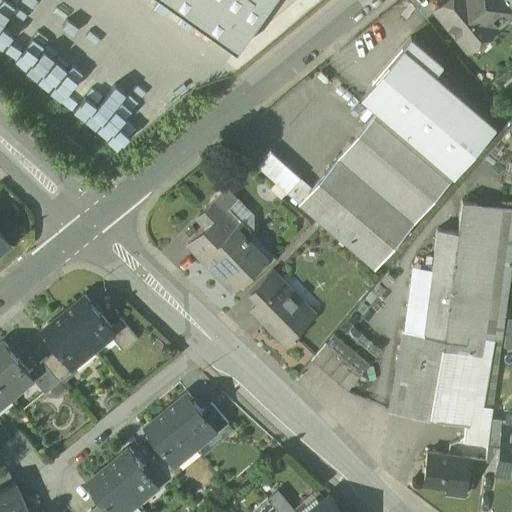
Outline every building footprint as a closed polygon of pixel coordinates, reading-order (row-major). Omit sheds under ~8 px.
[(3,0),(0,0),(0,49),(42,76),(48,66),(19,48),(36,21),(3,0)] [(163,0),(235,51),(271,0),(163,0)] [(445,0),(434,9),(467,50),(511,13),(511,7),(506,0),(445,0)] [(442,65),(410,37),(360,96),(376,110),(452,175),(495,126),(434,73),(442,65)] [(511,76),(498,89),(503,96),(511,88),(511,76)] [(511,88),(503,96),(511,106),(511,88)] [(70,94),(63,103),(94,127),(111,105),(103,99),(99,103),(88,94),(81,103),(70,94)] [(336,156),(310,186),(269,150),(256,166),(298,202),(297,202),(373,267),(413,221),(452,175),(376,110),(336,156)] [(226,186),(216,197),(224,206),(226,208),(237,197),(226,186)] [(195,217),(204,226),(224,206),(216,197),(195,217)] [(251,211),(237,197),(226,208),(240,222),(251,211)] [(431,268),(422,335),(463,342),(465,334),(492,338),(501,340),(503,325),(511,259),(511,206),(462,199),(457,232),(436,228),(431,268)] [(218,277),(230,289),(262,258),(245,241),(249,237),(244,233),(241,236),(233,228),(240,222),(226,208),(224,206),(204,226),(189,240),(205,257),(208,254),(224,271),(218,277)] [(253,213),(251,211),(240,222),(233,228),(241,236),(244,233),(249,237),(253,233),(253,213)] [(0,248),(9,241),(0,229),(0,248)] [(412,266),(403,331),(422,335),(431,268),(412,266)] [(248,292),(258,302),(259,301),(277,283),(281,280),(271,270),(248,292)] [(269,329),(285,346),(294,338),(291,334),(310,317),(277,283),(259,301),(262,304),(255,311),(270,327),(269,329)] [(85,295),(63,313),(93,349),(110,335),(114,331),(110,326),(85,295)] [(93,349),(63,313),(42,331),(56,348),(71,366),(72,366),(93,349)] [(110,335),(122,350),(137,338),(121,318),(110,326),(114,331),(110,335)] [(480,405),(492,338),(465,334),(463,342),(422,335),(403,331),(389,412),(464,426),(489,430),(491,418),(492,407),(480,405)] [(327,344),(361,377),(370,367),(336,334),(327,344)] [(3,341),(0,343),(0,381),(11,395),(32,378),(33,377),(28,371),(3,341)] [(311,361),(346,394),(361,377),(327,344),(311,361)] [(56,348),(42,360),(59,380),(74,368),(72,366),(71,366),(56,348)] [(59,380),(42,360),(28,371),(33,377),(32,378),(44,392),(59,380)] [(0,381),(0,404),(11,395),(0,381)] [(187,391),(166,409),(195,445),(216,428),(217,427),(202,410),(187,391)] [(216,428),(218,431),(228,423),(211,402),(202,410),(217,427),(216,428)] [(195,445),(166,409),(144,427),(162,449),(173,463),(175,462),(195,445)] [(487,445),(500,447),(502,426),(504,426),(505,419),(491,418),(489,430),(488,444),(487,445)] [(488,444),(489,430),(464,426),(462,440),(487,445),(488,444)] [(496,474),(511,476),(511,426),(504,426),(502,426),(500,447),(496,474)] [(24,455),(16,445),(10,438),(0,446),(0,462),(6,470),(24,455)] [(129,447),(107,465),(137,501),(157,485),(159,483),(144,464),(129,447)] [(162,449),(153,457),(170,478),(181,469),(175,462),(173,463),(162,449)] [(444,494),(465,496),(469,458),(426,453),(422,484),(444,487),(444,494)] [(159,487),(170,478),(153,457),(144,464),(159,483),(157,485),(159,487)] [(123,511),(137,501),(107,465),(85,483),(100,501),(109,511),(123,511)] [(0,486),(0,511),(4,511),(23,504),(13,481),(0,486)] [(277,490),(267,498),(278,511),(294,511),(277,490)] [(342,511),(329,495),(319,503),(308,511),(342,511)] [(313,496),(294,511),(308,511),(319,503),(313,496)] [(278,511),(267,498),(253,510),(254,511),(278,511)] [(109,511),(100,501),(86,511),(109,511)]
